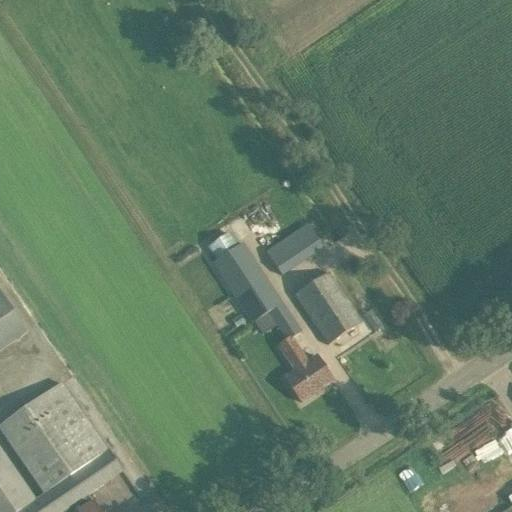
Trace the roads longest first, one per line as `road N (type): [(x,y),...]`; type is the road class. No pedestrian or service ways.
road 1 (track): [(459,379),(202,0)]
road 2 (unclassified): [(257,511),(511,344)]
